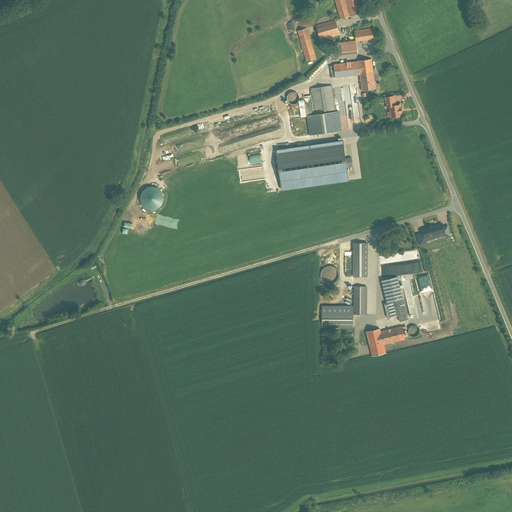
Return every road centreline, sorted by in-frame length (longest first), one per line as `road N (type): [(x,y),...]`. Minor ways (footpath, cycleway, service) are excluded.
road 1 (track): [(457,207),(55,324)]
road 2 (unclassified): [(511,335),(376,0)]
